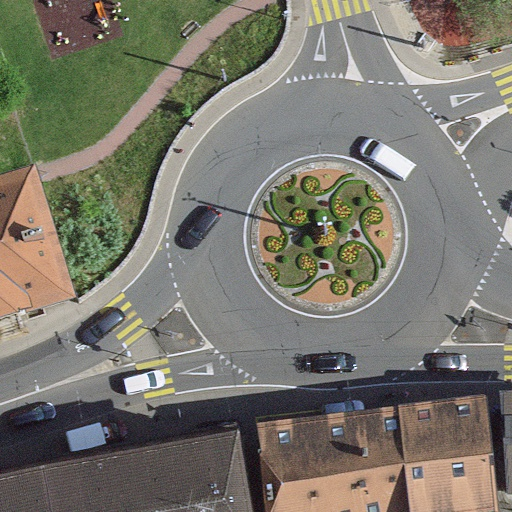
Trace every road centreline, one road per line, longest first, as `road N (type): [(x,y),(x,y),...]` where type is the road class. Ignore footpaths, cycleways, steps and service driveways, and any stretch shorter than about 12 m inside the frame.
road 1 (primary): [(354,119),(296,123),(260,140),(232,167),(213,202),(206,241),(231,315)]
road 2 (primary): [(0,411),(231,315)]
road 3 (primary): [(231,315),(259,342),(330,364),(367,359),(428,316)]
road 4 (primary): [(428,316),(448,278),(453,237),(444,196),(422,160)]
road 5 (residential): [(354,119),(336,0)]
